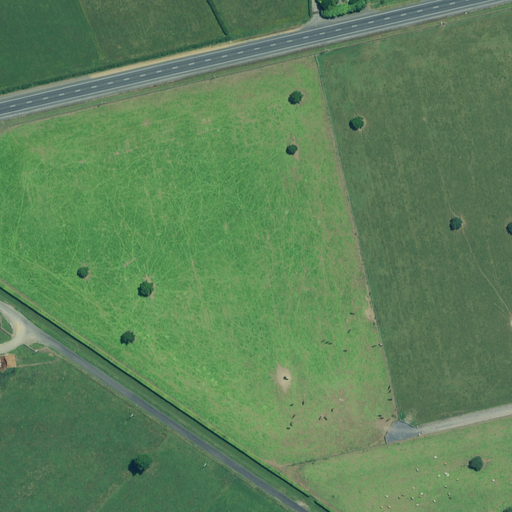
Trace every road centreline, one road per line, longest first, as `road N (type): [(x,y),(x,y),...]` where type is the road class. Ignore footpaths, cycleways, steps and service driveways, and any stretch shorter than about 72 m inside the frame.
road 1 (trunk): [(467,0),(0,109)]
road 2 (unclassified): [(0,307),(302,511)]
